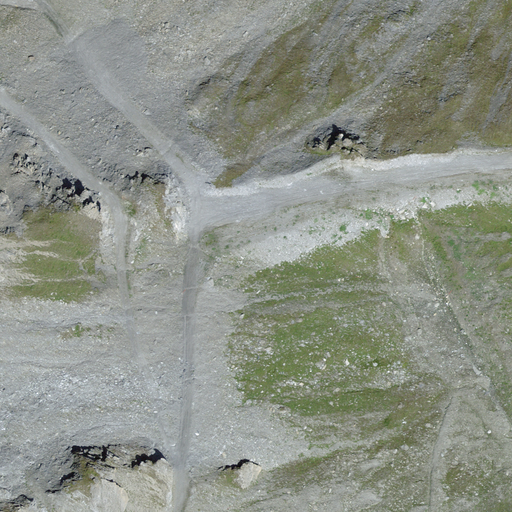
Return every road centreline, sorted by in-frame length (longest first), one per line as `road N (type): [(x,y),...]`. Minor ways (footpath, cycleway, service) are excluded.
road 1 (track): [(41,0),(199,191),(203,214),(188,280),(186,511)]
road 2 (track): [(0,100),(123,196),(136,328),(167,424),(186,454)]
